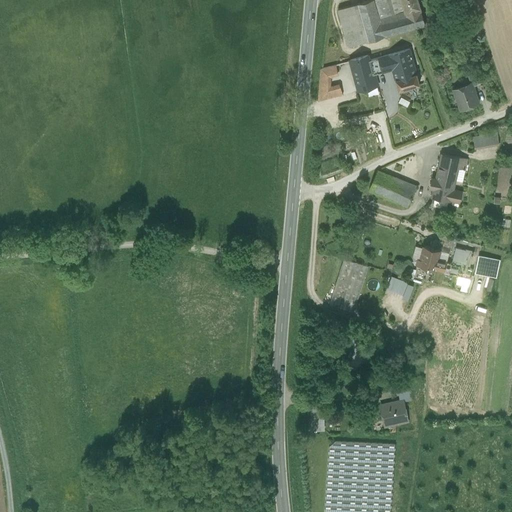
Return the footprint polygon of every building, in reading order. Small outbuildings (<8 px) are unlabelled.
[(373,0),(369,0),(357,3),(367,41),(384,36),(379,18),(373,0)] [(401,0),(373,0),(379,18),(395,14),(394,12),(397,11),(397,13),(404,11),(405,11),(401,0)] [(417,0),(401,0),(405,11),(404,11),(410,29),(424,25),(417,0)] [(357,3),(338,9),(348,46),(367,41),(357,3)] [(395,14),(379,18),(384,36),(409,29),(410,29),(404,11),(397,13),(397,11),(394,12),(395,14)] [(388,55),(392,66),(393,72),(414,66),(409,49),(388,55)] [(392,66),(388,55),(369,60),(372,74),(374,73),(379,72),(386,70),(392,66)] [(367,56),(350,60),(358,90),(377,85),(374,73),(372,74),(369,60),(367,56)] [(342,62),(320,68),(318,101),(342,94),(339,83),(330,86),(331,77),(345,73),(342,62)] [(414,66),(393,72),(396,79),(395,79),(398,90),(419,84),(416,73),(414,66)] [(474,66),(466,69),(470,82),(471,82),(472,86),(480,83),(474,66)] [(470,82),(453,89),(460,108),(478,102),(472,86),(471,82),(470,82)] [(398,103),(406,107),(409,102),(401,98),(398,103)] [(497,133),(473,136),(475,148),(499,144),(497,133)] [(467,159),(441,154),(435,179),(432,178),(431,182),(454,186),(455,181),(455,180),(458,168),(465,170),(467,159)] [(458,168),(455,180),(462,181),(465,170),(458,168)] [(416,187),(378,170),(370,190),(407,206),(416,187)] [(454,186),(431,182),(430,188),(433,188),(432,197),(451,201),(451,200),(459,202),(461,192),(453,190),(454,186)] [(413,257),(418,258),(420,259),(423,245),(416,243),(413,257)] [(440,250),(423,245),(420,259),(418,258),(416,265),(435,270),(438,259),(440,250)] [(456,247),(452,262),(460,265),(457,275),(470,279),(473,268),(469,267),(473,251),(466,249),(466,250),(456,247)] [(449,252),(440,250),(438,259),(446,261),(449,252)] [(499,259),(479,255),(475,271),(495,276),(499,259)] [(368,266),(343,258),(329,304),(353,312),(368,266)] [(446,261),(438,259),(435,270),(457,275),(460,265),(452,262),(446,261)] [(470,279),(457,275),(455,283),(468,286),(470,279)] [(387,288),(402,295),(407,283),(392,276),(387,288)] [(494,279),(489,277),(486,289),(491,290),(494,279)] [(413,285),(407,283),(402,295),(401,298),(407,300),(413,285)] [(403,402),(380,406),(384,421),(389,420),(390,426),(396,424),(396,425),(407,422),(403,402)] [(310,405),(311,415),(323,415),(323,405),(310,405)] [(324,430),(323,415),(311,415),(311,430),(324,430)] [(390,511),(395,445),(335,441),(328,447),(324,511),(390,511)]
